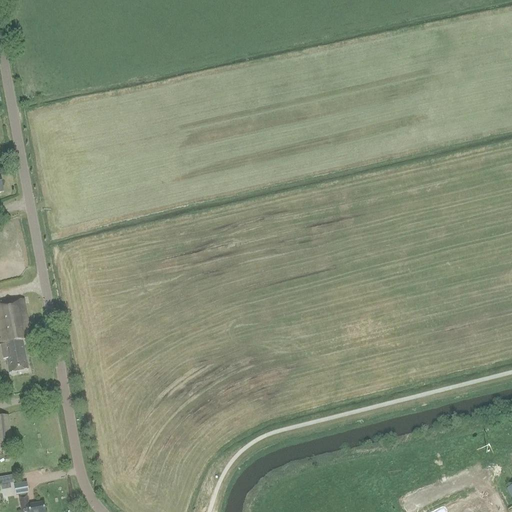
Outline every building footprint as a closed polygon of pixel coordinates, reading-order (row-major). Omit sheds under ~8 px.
[(23,343),(32,341),(23,300),(0,305),(0,339),(4,360),(7,359),(10,376),(29,372),(23,343)] [(0,417),(0,455),(12,454),(9,416),(0,417)] [(14,475),(0,477),(0,485),(1,485),(2,490),(12,489),(11,483),(15,483),(15,480),(14,478),(14,475)] [(27,482),(14,485),(16,496),(29,494),(27,482)] [(45,511),(44,504),(29,507),(28,497),(20,499),(22,511),(45,511)]
